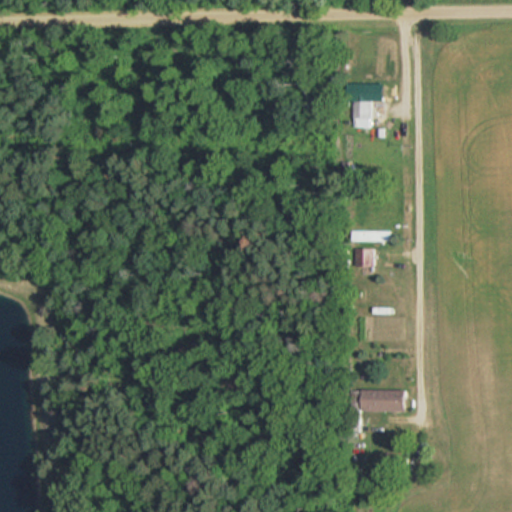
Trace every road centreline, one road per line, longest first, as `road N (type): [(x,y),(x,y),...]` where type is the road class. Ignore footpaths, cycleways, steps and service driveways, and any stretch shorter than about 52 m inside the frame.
road 1 (residential): [(402,2),(336,511)]
road 2 (residential): [(0,6),(503,0)]
